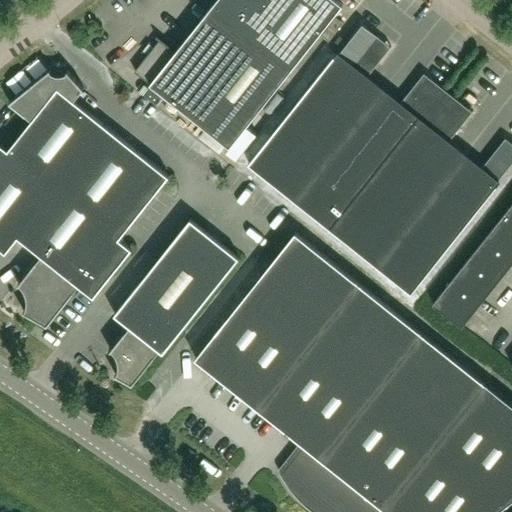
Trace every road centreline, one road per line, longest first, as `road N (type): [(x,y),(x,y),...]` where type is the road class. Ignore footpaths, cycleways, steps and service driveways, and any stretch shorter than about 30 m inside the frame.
road 1 (unknown): [(28,392),(215,180)]
road 2 (unknown): [(127,460),(168,401),(193,396),(334,511)]
road 3 (tertiary): [(202,511),(0,372)]
road 4 (unknown): [(41,19),(215,180)]
